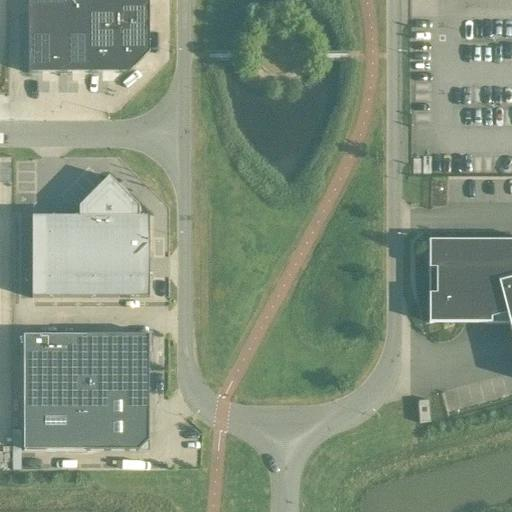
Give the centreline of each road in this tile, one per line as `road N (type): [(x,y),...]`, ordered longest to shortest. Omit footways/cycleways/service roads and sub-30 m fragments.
road 1 (unclassified): [(287,439),(324,431),(375,401),(395,370),(397,0)]
road 2 (unclassified): [(185,138),(193,387),(221,417),(287,439)]
road 3 (unclassified): [(185,138),(0,137)]
road 4 (unclassified): [(186,0),(185,138)]
